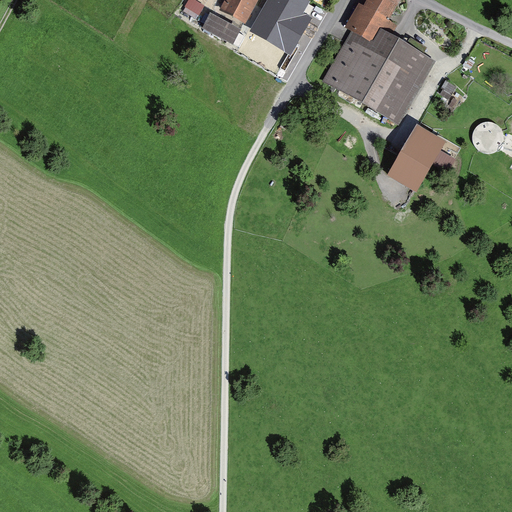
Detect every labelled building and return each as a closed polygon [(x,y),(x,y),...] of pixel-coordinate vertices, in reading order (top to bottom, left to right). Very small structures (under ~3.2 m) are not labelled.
[(249,23),(260,0),(226,0),(222,9),(249,23)] [(308,4),(300,0),(273,0),(255,32),(290,52),(308,20),(301,17),(308,4)] [(355,34),(328,82),(399,121),(430,64),(389,41),(396,29),(388,25),(400,3),(394,0),(366,0),(349,31),(355,34)] [(240,29),(209,14),(203,27),(234,42),(240,29)] [(455,94),(458,83),(447,80),(444,91),(455,94)] [(443,149),(416,133),(389,178),(417,194),(443,149)]
